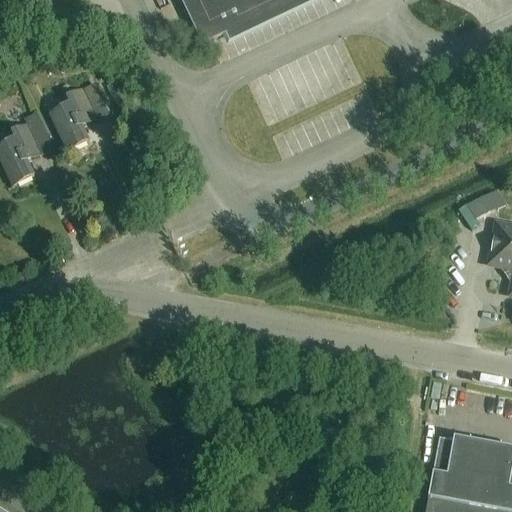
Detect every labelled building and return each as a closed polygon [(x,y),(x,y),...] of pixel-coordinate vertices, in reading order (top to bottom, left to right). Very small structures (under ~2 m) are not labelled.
[(176,0),(191,30),(200,49),(211,43),(223,38),(302,0),(176,0)] [(83,130),(98,123),(84,93),(68,101),(71,108),(51,117),(68,155),(90,145),(83,130)] [(27,165),(42,158),(28,128),(12,135),(15,143),(0,149),(0,162),(13,190),(34,180),(27,165)] [(511,230),(497,227),(490,267),(504,270),(511,281),(511,291),(511,299),(511,298),(511,230)] [(439,443),(436,463),(427,511),(511,511),(511,451),(454,441),(453,445),(439,443)]
